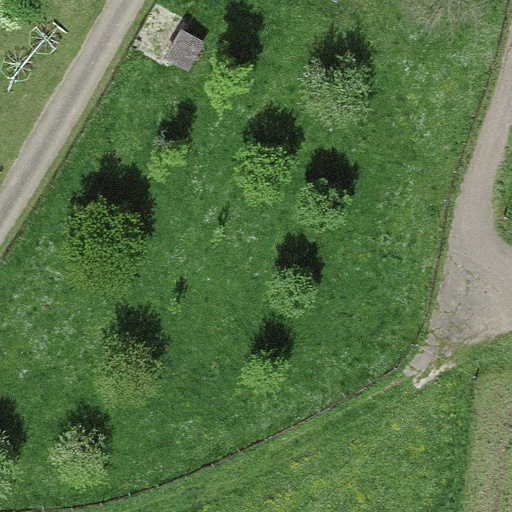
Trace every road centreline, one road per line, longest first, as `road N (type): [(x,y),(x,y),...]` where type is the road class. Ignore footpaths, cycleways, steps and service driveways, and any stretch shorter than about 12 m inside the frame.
road 1 (residential): [(0,219),(132,0)]
road 2 (track): [(511,81),(475,189),(479,227),(511,270)]
